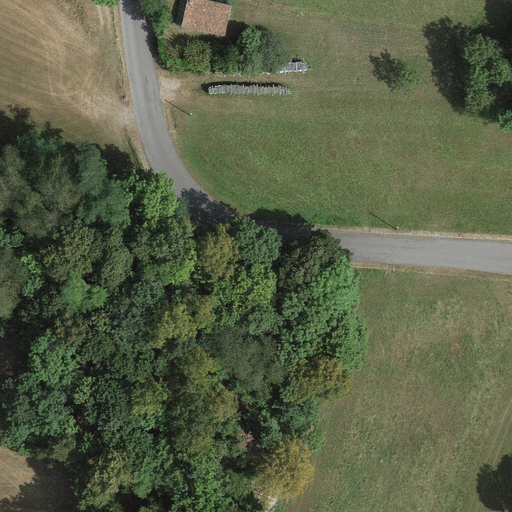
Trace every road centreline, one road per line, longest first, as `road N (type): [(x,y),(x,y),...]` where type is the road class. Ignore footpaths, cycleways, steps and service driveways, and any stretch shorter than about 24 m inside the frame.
road 1 (unclassified): [(511,264),(227,228),(164,168),(143,117),(131,0)]
road 2 (track): [(84,511),(113,309),(203,211)]
